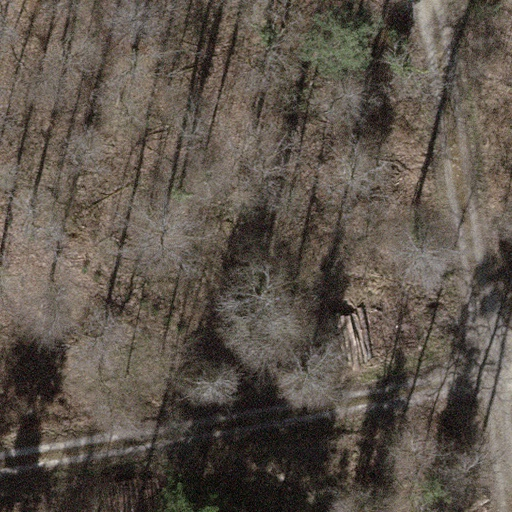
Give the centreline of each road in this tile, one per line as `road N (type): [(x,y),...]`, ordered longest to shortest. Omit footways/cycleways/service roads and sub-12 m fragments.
road 1 (track): [(0,462),(480,373),(511,378)]
road 2 (track): [(437,0),(480,373),(505,511)]
road 3 (track): [(330,511),(307,497),(114,441)]
